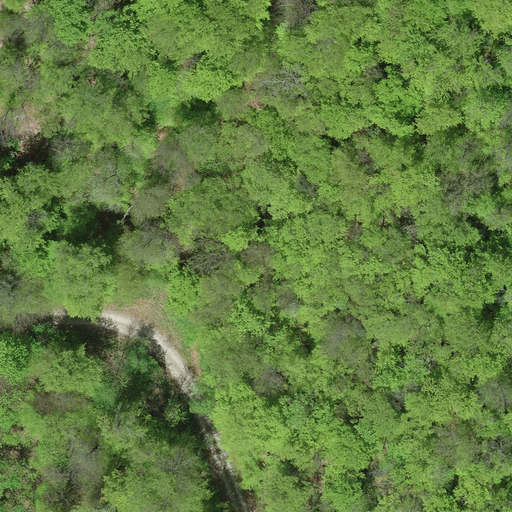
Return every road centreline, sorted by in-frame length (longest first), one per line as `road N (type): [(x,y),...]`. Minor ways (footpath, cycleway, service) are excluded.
road 1 (track): [(235,511),(184,369),(146,326),(0,322)]
road 2 (track): [(511,235),(494,233),(467,210),(380,0)]
